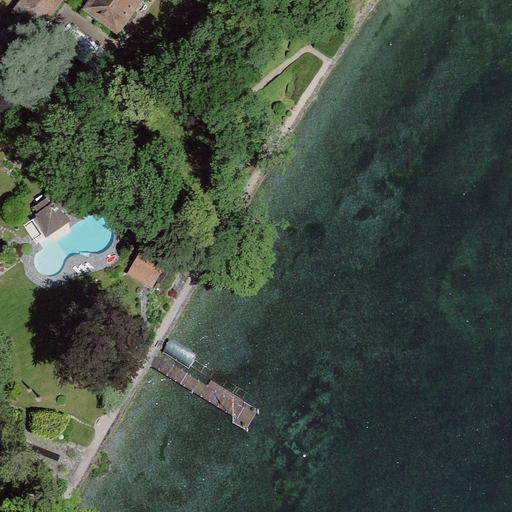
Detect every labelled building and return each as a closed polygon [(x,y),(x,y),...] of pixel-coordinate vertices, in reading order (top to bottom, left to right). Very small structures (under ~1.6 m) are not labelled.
[(58,0),(18,0),(6,19),(33,37),(58,0)] [(82,0),(70,19),(107,44),(137,0),(82,0)] [(163,63),(193,14),(171,0),(141,49),(163,63)] [(30,214),(45,237),(67,223),(52,200),(30,214)] [(0,259),(10,252),(0,239),(0,259)]
